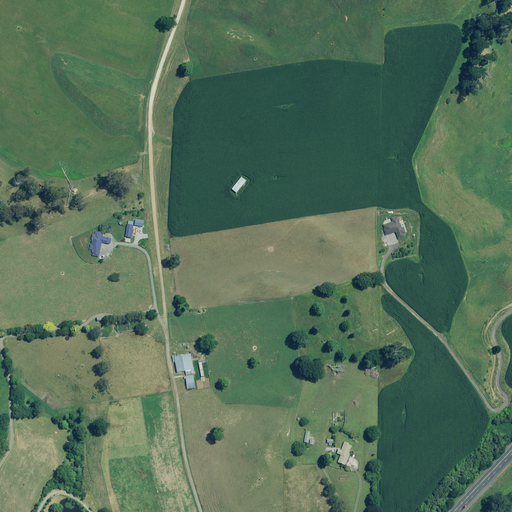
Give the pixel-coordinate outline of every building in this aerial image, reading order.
[(246,180),(241,177),(231,189),(236,192),(246,180)] [(393,222),(383,225),(385,229),(384,229),(386,235),(396,232),(398,239),(405,237),(404,233),(406,233),(404,227),(402,228),(401,224),(399,222),(399,221),(398,217),(395,218),(394,217),(391,218),(393,222)] [(131,237),(134,221),(128,220),(125,236),(131,237)] [(102,236),(103,234),(100,233),(101,232),(95,231),(95,235),(92,234),(91,239),(92,239),(90,249),(92,249),(91,251),(93,252),(92,255),(99,257),(102,242),(110,244),(111,238),(102,236)] [(194,373),(190,353),(174,357),(174,355),(172,356),(173,362),(175,361),(177,372),(185,371),(186,375),(194,373)] [(195,388),(193,375),(186,376),(187,388),(195,388)] [(305,446),(310,447),(311,444),(314,444),(314,439),(313,439),(314,437),(309,436),(310,431),(306,431),(304,442),(306,443),(305,446)] [(352,445),(344,442),(341,450),(337,448),(335,452),(340,454),(338,462),(345,465),(349,454),(348,454),(352,445)]
